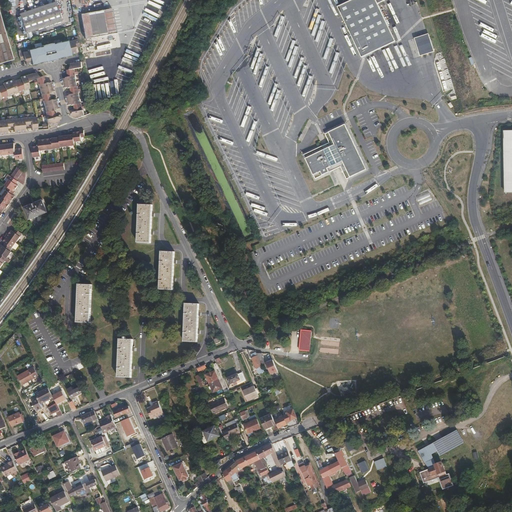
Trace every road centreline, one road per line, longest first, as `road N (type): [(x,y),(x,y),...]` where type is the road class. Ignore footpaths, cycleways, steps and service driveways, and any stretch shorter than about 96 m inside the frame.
road 1 (unclassified): [(68,127),(105,117),(136,132),(234,346),(127,392)]
road 2 (unclassified): [(483,119),(472,211),(511,324)]
road 3 (track): [(313,422),(511,350)]
road 4 (residential): [(180,507),(239,456),(313,422)]
road 5 (residential): [(127,392),(180,507)]
road 6 (unclassified): [(433,133),(410,120),(390,140),(394,155),(410,165),(434,147)]
